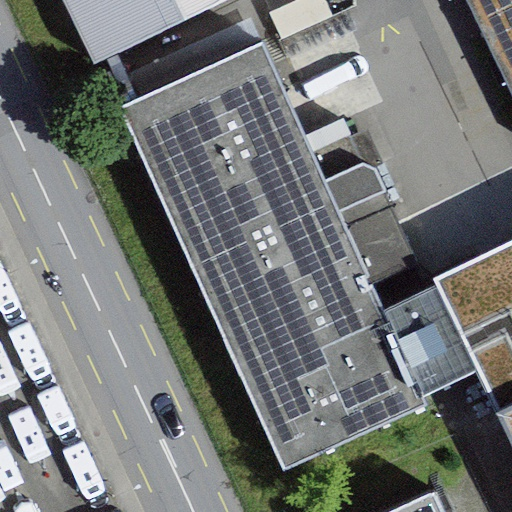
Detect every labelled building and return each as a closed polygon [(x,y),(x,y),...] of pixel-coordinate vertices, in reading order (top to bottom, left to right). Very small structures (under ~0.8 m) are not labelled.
[(65,0),(94,59),(217,0),(65,0)] [(511,0),(464,0),(511,97),(511,0)] [(266,42),(119,104),(275,471),(422,408),(266,42)] [(511,244),(431,283),(495,415),(511,446),(511,244)] [(429,511),(424,501),(400,511),(429,511)]
